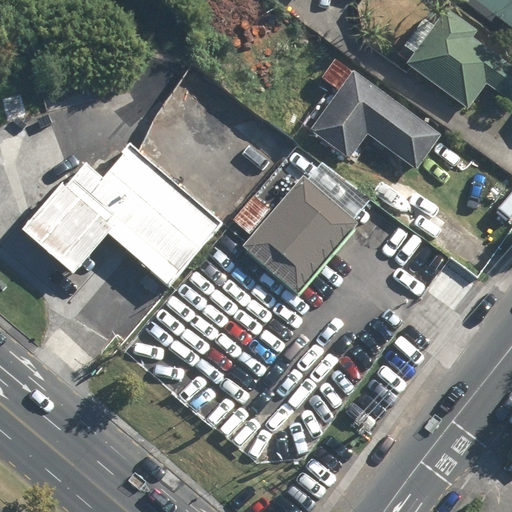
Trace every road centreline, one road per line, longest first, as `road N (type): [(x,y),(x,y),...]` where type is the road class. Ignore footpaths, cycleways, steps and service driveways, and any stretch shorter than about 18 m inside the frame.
road 1 (tertiary): [(387,511),(511,348)]
road 2 (primary): [(0,377),(152,511)]
